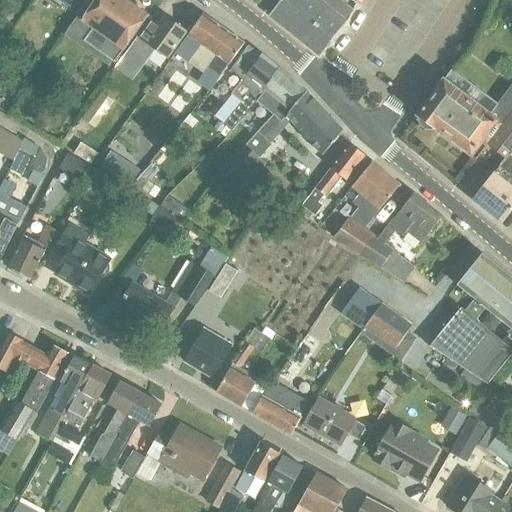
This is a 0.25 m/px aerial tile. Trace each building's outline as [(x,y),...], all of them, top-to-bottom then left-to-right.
[(87,12),(81,20),(92,29),(83,41),(114,63),(123,50),(123,51),(148,16),(125,0),(94,0),(94,1),(92,0),(87,0),(82,8),(87,12)] [(283,0),(272,14),(270,16),(320,55),(345,23),(347,20),(326,3),(321,0),(283,0)] [(201,77),(214,86),(244,43),(203,14),(173,58),(187,67),(202,46),(216,56),(201,77)] [(167,58),(186,31),(165,17),(160,25),(150,18),(126,53),(136,60),(143,49),(147,52),(151,47),(167,58)] [(236,109),(224,123),(232,131),(255,102),(280,70),(249,45),(230,70),(245,82),(228,102),(236,109)] [(154,74),(160,87),(176,79),(171,67),(154,74)] [(280,70),(255,102),(273,116),(277,118),(283,121),(306,91),(280,70)] [(435,93),(418,115),(418,116),(420,117),(420,119),(420,122),(421,125),(425,128),(429,128),(432,127),(433,127),(462,148),(463,150),(466,151),(472,155),(483,140),(488,145),(511,112),(511,85),(496,107),(450,73),(435,93)] [(108,86),(102,94),(101,94),(84,119),(96,127),(118,93),(108,86)] [(283,121),(277,118),(273,116),(259,133),(258,132),(228,167),(242,178),(244,180),(262,160),(260,159),(273,144),(271,143),(291,120),(323,155),(341,133),(340,126),(306,91),(283,121)] [(505,159),(472,200),(501,223),(511,209),(511,112),(488,145),(505,159)] [(23,141),(0,127),(0,154),(13,161),(23,141)] [(14,161),(10,170),(22,176),(32,156),(19,150),(23,141),(13,161),(14,161)] [(80,143),(73,153),(90,164),(96,154),(80,143)] [(100,157),(121,173),(132,159),(110,143),(100,157)] [(309,197),(302,206),(303,207),(314,215),(316,216),(323,206),(319,203),(324,196),(326,198),(342,177),(347,181),(366,157),(349,144),(309,197)] [(63,164),(86,177),(92,168),(68,154),(63,164)] [(352,216),(366,227),(401,184),(372,163),(352,188),(360,194),(353,203),(359,208),(352,216)] [(145,188),(160,196),(166,185),(151,177),(145,188)] [(375,238),(361,256),(381,268),(404,283),(416,268),(394,251),(385,244),(396,229),(405,237),(408,233),(422,243),(443,216),(415,194),(396,218),(394,217),(383,233),(380,231),(375,238)] [(167,196),(160,207),(182,220),(189,210),(167,196)] [(160,227),(162,228),(181,221),(182,220),(160,207),(148,225),(157,231),(160,227)] [(303,207),(299,213),(310,221),(314,215),(303,207)] [(0,252),(4,254),(12,236),(18,224),(0,215),(0,252)] [(334,238),(361,256),(375,238),(347,220),(334,238)] [(55,274),(89,294),(110,260),(83,244),(88,237),(69,226),(54,251),(65,258),(55,274)] [(9,267),(31,278),(53,234),(45,230),(39,243),(24,236),(9,267)] [(461,309),(430,345),(444,354),(449,357),(459,364),(479,378),(489,384),(511,355),(511,277),(483,253),(458,284),(475,298),(464,311),(461,309)] [(181,298),(195,307),(213,276),(200,268),(181,298)] [(175,309),(133,282),(116,310),(158,336),(175,309)] [(203,297),(182,327),(195,336),(215,305),(203,297)] [(382,304),(366,326),(395,347),(391,352),(402,361),(416,339),(407,332),(412,325),(382,303),(382,304)] [(206,328),(186,360),(213,377),(234,344),(206,328)] [(227,374),(217,391),(242,407),(256,384),(245,377),(248,372),(240,368),(254,348),(261,354),(271,340),(255,329),(246,343),(233,362),(234,363),(228,374),(227,374)] [(8,334),(0,349),(0,367),(6,371),(13,358),(39,371),(21,403),(17,401),(0,430),(0,431),(0,450),(9,456),(42,396),(44,397),(46,392),(47,392),(69,354),(53,345),(48,355),(22,341),(8,334)] [(278,375),(292,385),(320,344),(306,334),(278,375)] [(54,438),(61,427),(63,429),(69,418),(65,416),(93,366),(75,356),(53,397),(55,398),(50,408),(49,407),(35,432),(52,442),(54,438)] [(447,359),(438,373),(447,380),(459,364),(449,357),(447,359)] [(61,427),(54,438),(66,444),(91,399),(97,403),(112,377),(93,366),(65,416),(69,418),(63,429),(61,427)] [(118,433),(119,433),(142,393),(120,381),(108,403),(118,409),(104,435),(103,434),(91,456),(101,462),(118,433)] [(378,397),(388,404),(398,389),(388,382),(378,397)] [(267,387),(262,396),(253,413),(291,435),(309,403),(274,383),(270,389),(267,387)] [(142,393),(119,433),(102,462),(114,469),(141,421),(150,426),(162,405),(142,393)] [(317,399),(304,425),(341,445),(347,435),(359,441),(367,427),(355,421),(355,420),(317,399)] [(475,401),(468,412),(490,427),(497,416),(475,401)] [(145,458),(137,473),(150,480),(160,463),(188,478),(191,472),(204,479),(221,448),(181,426),(173,440),(160,433),(145,458)] [(511,433),(504,427),(487,448),(511,468),(511,433)] [(390,470),(391,466),(420,482),(438,451),(408,434),(406,438),(390,429),(373,460),(390,470)] [(250,464),(246,471),(236,489),(255,500),(265,482),(280,455),(261,443),(250,464)] [(134,479),(137,473),(145,458),(133,451),(122,472),(134,479)] [(283,456),(265,489),(251,511),(270,511),(284,490),(289,493),(303,467),(283,456)] [(207,501),(219,508),(231,488),(240,472),(228,465),(207,501)] [(317,472),(294,511),(334,511),(348,490),(317,472)] [(494,511),(501,503),(490,496),(493,492),(467,476),(448,507),(455,511),(494,511)] [(26,487),(24,504),(47,507),(49,490),(26,487)] [(231,488),(219,508),(216,511),(235,511),(244,496),(231,488)] [(361,511),(392,511),(368,499),(361,511)] [(20,503),(14,511),(34,511),(35,511),(20,503)] [(501,503),(494,511),(511,511),(511,507),(511,509),(501,503)]
